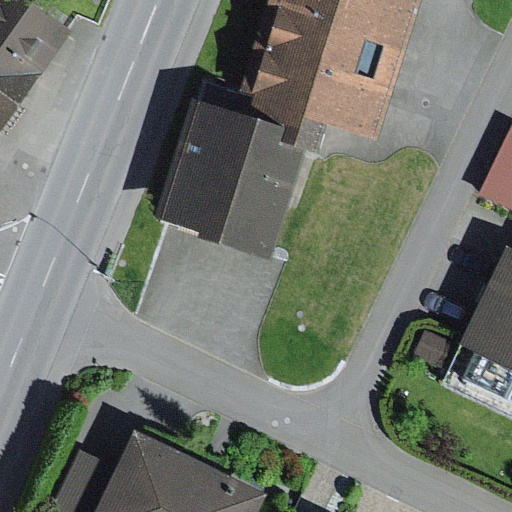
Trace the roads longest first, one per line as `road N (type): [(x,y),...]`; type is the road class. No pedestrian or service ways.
road 1 (residential): [(337,446),(511,80)]
road 2 (residential): [(41,297),(337,446)]
road 3 (primary): [(78,204),(160,0)]
road 4 (residential): [(337,446),(468,511)]
